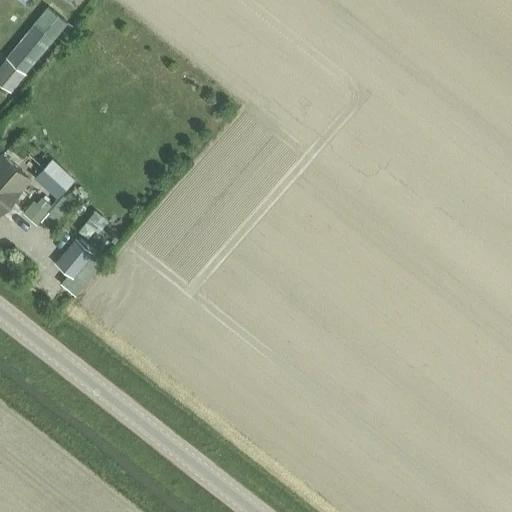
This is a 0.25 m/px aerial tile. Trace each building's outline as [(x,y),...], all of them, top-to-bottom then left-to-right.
[(25,72),(22,70),(49,35),(47,33),(60,17),(47,7),(35,23),(0,66),(0,80),(11,90),(25,72)] [(56,162),(40,179),(57,196),(74,178),(56,162)] [(0,212),(21,189),(0,169),(0,212)] [(24,212),(37,224),(41,220),(46,224),(51,229),(73,204),(74,202),(64,193),(58,200),(47,213),(46,213),(46,212),(57,199),(48,191),(38,203),(34,200),(24,212)] [(92,214),(86,221),(95,229),(98,231),(104,223),(107,219),(95,209),(92,214)] [(74,277),(76,275),(85,283),(105,261),(96,252),(77,237),(56,263),(74,277)]
